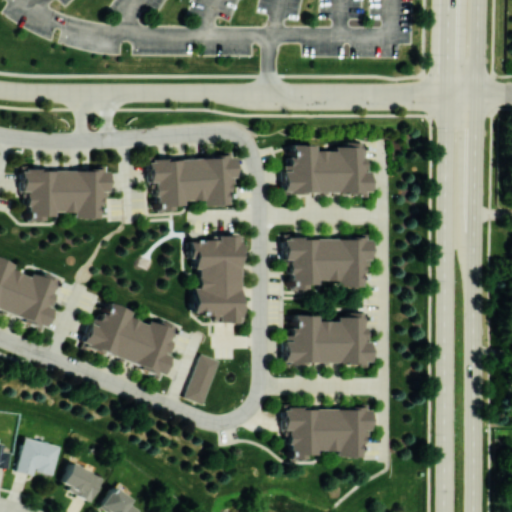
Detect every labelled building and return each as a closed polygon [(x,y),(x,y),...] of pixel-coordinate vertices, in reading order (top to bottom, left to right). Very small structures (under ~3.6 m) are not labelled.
[(288,143),(288,171),(280,170),(280,191),(366,192),(367,163),(361,163),(361,141),(345,141),(345,145),(333,145),(333,150),(314,149),(314,143),(288,143)] [(226,204),(225,177),(231,176),(231,157),(144,158),(144,182),(151,182),(152,210),(170,209),(170,204),(180,204),(180,199),(199,199),(199,204),(226,204)] [(23,220),(41,220),(41,215),(51,215),(51,211),(70,210),(70,217),(95,217),(95,197),(104,197),(104,168),(17,170),(17,191),(23,191),(23,220)] [(186,240),(186,257),(190,257),(190,267),(194,267),(194,287),(189,287),(188,312),(209,313),(208,321),(237,321),(238,234),(215,234),(215,240),(186,240)] [(285,288),(303,288),(304,283),(314,283),(314,279),(333,280),(332,285),(358,286),(359,265),(366,265),(367,238),(280,236),(280,259),(286,259),(285,288)] [(0,310),(40,325),(57,278),(38,271),(37,275),(27,272),(25,275),(8,269),(11,263),(0,258),(0,310)] [(175,326),(156,319),(155,323),(145,319),(144,323),(126,316),(128,310),(105,302),(102,310),(92,307),(79,344),(158,373),(175,326)] [(288,313),(288,340),(280,340),(280,362),(367,363),(367,335),(361,335),(361,311),(344,311),(344,315),(333,315),(333,319),(314,319),(314,313),(288,313)] [(201,403),(182,396),(199,352),(218,359),(201,403)] [(285,458),(303,458),(303,453),(313,453),(313,449),(333,450),(332,455),(356,456),(356,442),(365,443),(365,408),(280,407),(280,430),(286,430),(285,458)] [(20,436),(11,470),(29,475),(30,470),(48,474),(55,445),(20,436)] [(57,482),(65,485),(63,490),(88,500),(98,476),(65,462),(57,482)] [(108,511),(134,511),(136,509),(126,502),(129,498),(109,485),(96,504),(108,511)]
